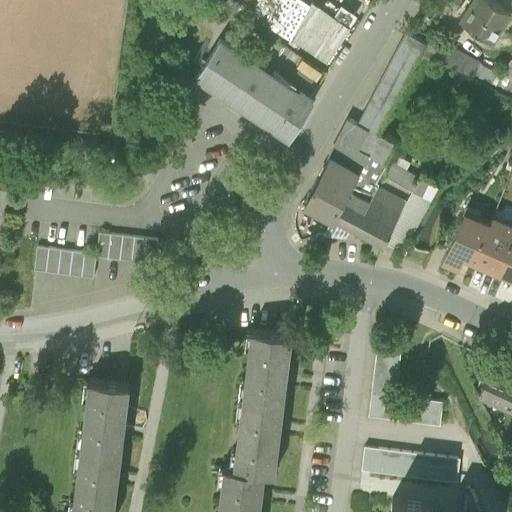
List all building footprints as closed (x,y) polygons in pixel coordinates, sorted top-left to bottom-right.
[(325,57),(353,16),(342,7),(334,18),(312,2),(308,8),(293,0),(291,3),(285,0),(284,0),(271,22),(291,33),(325,57)] [(469,0),(470,1),(460,16),(492,36),(510,8),(498,0),(469,0)] [(395,143),(378,133),(425,43),(405,32),(358,123),(370,128),(360,147),(368,152),(385,161),(395,143)] [(220,39),(196,75),(290,136),(313,101),(220,39)] [(480,63),(441,43),(434,58),(472,77),(473,73),(511,94),(511,57),(500,74),(479,64),(480,63)] [(351,183),(368,152),(360,147),(370,128),(358,123),(348,118),(304,201),(333,217),(351,183)] [(368,152),(351,183),(371,194),(375,186),(378,180),(383,183),(387,177),(380,173),(387,162),(385,161),(368,152)] [(380,173),(387,177),(399,185),(406,172),(410,164),(398,158),(394,166),(387,162),(380,173)] [(439,182),(421,173),(418,178),(406,172),(399,185),(411,191),(405,201),(383,243),(396,250),(397,249),(402,252),(439,182)] [(383,243),(405,201),(375,186),(371,194),(351,183),(333,217),(383,243)] [(463,259),(471,263),(489,221),(478,217),(481,210),(466,204),(441,260),(459,268),(463,259)] [(471,263),(496,274),(511,238),(511,222),(492,214),(489,221),(471,263)] [(37,245),(34,269),(94,276),(96,254),(156,262),(159,237),(99,230),(96,252),(37,245)] [(511,238),(496,274),(511,280),(511,238)] [(251,328),(242,398),(283,403),(291,333),(251,328)] [(402,334),(378,331),(368,415),(439,424),(442,400),(394,394),(402,334)] [(511,376),(491,367),(480,391),(511,405),(511,376)] [(89,378),(80,448),(120,453),(129,383),(89,378)] [(274,472),(283,403),(242,398),(233,467),(264,471),(274,472)] [(459,457),(364,445),(361,468),(456,480),(459,457)] [(112,511),(120,453),(80,448),(71,511),(112,511)] [(258,511),(264,471),(233,467),(224,466),(217,511),(258,511)] [(392,496),(390,511),(428,511),(430,501),(392,496)]
